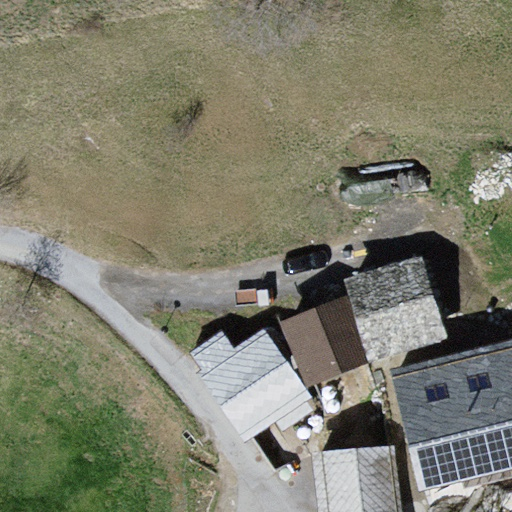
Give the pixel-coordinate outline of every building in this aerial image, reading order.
[(420,268),(350,291),(377,370),(447,348),(420,268)] [(345,308),(286,333),(314,398),(373,373),(345,308)] [(220,338),(185,363),(271,480),(290,466),(271,440),(315,408),(267,342),(239,363),(220,338)] [(511,389),(405,416),(426,501),(511,479),(511,389)] [(396,511),(390,442),(317,449),(322,511),(396,511)]
